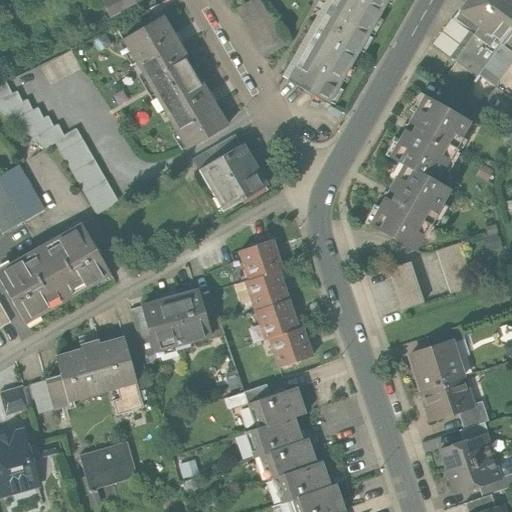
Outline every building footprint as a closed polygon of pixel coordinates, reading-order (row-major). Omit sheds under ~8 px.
[(100,0),(108,15),(136,0),(100,0)] [(262,57),(286,43),(261,0),(249,0),(234,8),(262,57)] [(332,0),(286,81),(328,105),(387,0),(332,0)] [(502,42),(503,39),(511,27),(511,0),(465,0),(459,9),(477,23),(495,37),(502,42)] [(123,41),(155,96),(197,72),(165,17),(123,41)] [(477,23),(471,31),(489,45),(495,37),(477,23)] [(511,27),(503,39),(511,45),(511,27)] [(458,61),(477,75),(496,50),(489,45),(471,31),(452,57),(458,61)] [(492,87),(511,60),(511,45),(503,39),(502,42),(496,50),(477,75),(479,77),(492,87)] [(465,95),(479,77),(477,75),(458,61),(443,80),(465,95)] [(228,127),(197,72),(155,96),(187,151),(228,127)] [(4,79),(0,80),(0,110),(44,150),(55,144),(93,214),(116,201),(76,127),(63,134),(57,123),(52,125),(46,114),(42,117),(36,107),(32,109),(26,98),(21,100),(15,89),(11,92),(4,79)] [(387,156),(400,163),(433,182),(467,120),(421,95),(387,156)] [(193,159),(199,169),(224,155),(218,145),(193,159)] [(199,169),(223,211),(264,187),(240,145),(224,155),(199,169)] [(0,173),(0,232),(1,234),(45,210),(19,163),(0,173)] [(446,189),(433,182),(400,163),(366,225),(412,251),(446,189)] [(486,166),(482,174),(490,179),(495,171),(486,166)] [(81,223),(38,247),(66,298),(109,274),(81,223)] [(238,251),(249,281),(279,270),(282,269),(272,240),(238,251)] [(436,250),(450,295),(474,287),(460,242),(436,250)] [(0,280),(23,322),(66,298),(38,247),(0,267),(0,280)] [(410,263),(388,270),(401,310),(423,303),(410,263)] [(244,282),(254,312),(289,300),(279,270),(249,281),(244,282)] [(198,291),(170,299),(182,343),(210,336),(205,318),(198,291)] [(158,350),(182,343),(170,299),(142,306),(154,351),(158,350)] [(298,329),(289,300),(254,312),(264,341),(268,339),(298,329)] [(0,327),(9,322),(0,305),(0,327)] [(158,350),(154,351),(142,306),(129,310),(144,363),(161,358),(158,350)] [(217,315),(205,318),(210,336),(211,340),(224,337),(217,315)] [(455,343),(465,339),(460,326),(426,337),(429,346),(454,338),(455,343)] [(302,328),(298,329),(268,339),(278,368),(311,357),(302,328)] [(81,351),(56,359),(61,374),(68,396),(72,395),(74,402),(118,388),(137,382),(132,366),(124,338),(100,345),(98,340),(79,346),(81,351)] [(409,353),(421,389),(460,376),(466,374),(455,343),(454,338),(429,346),(409,353)] [(144,363),(132,366),(137,382),(139,388),(150,385),(144,363)] [(52,408),(74,402),(72,395),(68,396),(61,374),(44,379),(52,408)] [(470,407),(460,376),(421,389),(431,420),(458,411),(470,407)] [(37,414),(52,409),(44,381),(29,386),(37,414)] [(243,389),(247,403),(270,395),(266,381),(243,389)] [(139,388),(137,382),(118,388),(122,400),(114,403),(119,416),(145,408),(139,388)] [(20,385),(0,390),(0,396),(4,413),(26,408),(20,385)] [(247,403),(256,429),(295,416),(307,413),(298,386),(270,395),(247,403)] [(483,403),(470,407),(458,411),(464,428),(484,421),(489,420),(483,403)] [(254,457),(260,455),(303,441),(295,416),(256,429),(246,432),(254,457)] [(458,430),(462,441),(483,434),(488,433),(484,421),(464,428),(458,430)] [(0,495),(39,484),(22,426),(0,431),(0,495)] [(440,448),(448,472),(491,457),(483,434),(462,441),(440,448)] [(268,480),(274,478),(318,463),(310,438),(303,441),(260,455),(268,480)] [(137,476),(126,440),(78,453),(89,490),(137,476)] [(37,447),(40,459),(60,454),(57,442),(37,447)] [(498,480),(491,457),(448,472),(456,494),(479,486),(498,480)] [(197,473),(194,460),(179,464),(183,477),(197,473)] [(282,502),(288,500),(332,486),(324,461),(318,463),(274,478),(282,502)] [(479,486),(482,497),(491,494),(511,487),(511,475),(498,480),(479,486)] [(190,479),(182,482),(185,490),(192,487),(190,479)] [(338,484),(332,486),(288,500),(292,511),(336,511),(346,509),(338,484)] [(475,511),(495,505),(491,494),(482,497),(465,503),(467,511),(475,511)] [(179,511),(175,498),(163,503),(165,511),(167,511),(170,511),(169,511),(179,511)] [(475,511),(506,511),(503,503),(495,505),(475,511)]
